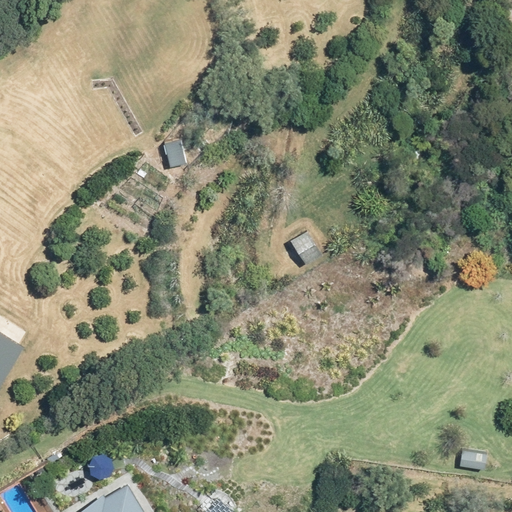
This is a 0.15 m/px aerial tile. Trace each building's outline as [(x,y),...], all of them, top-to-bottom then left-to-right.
[(186,129),(164,132),(167,161),(189,158),(186,129)] [(290,242),(306,266),(321,255),(305,232),(290,242)] [(107,249),(83,237),(72,261),(96,273),(107,249)] [(0,391),(28,348),(0,330),(0,391)] [(487,447),(460,446),(459,465),(486,466),(487,447)] [(59,454),(50,459),(55,467),(63,462),(59,454)] [(149,511),(132,483),(109,497),(107,494),(76,511),(149,511)]
